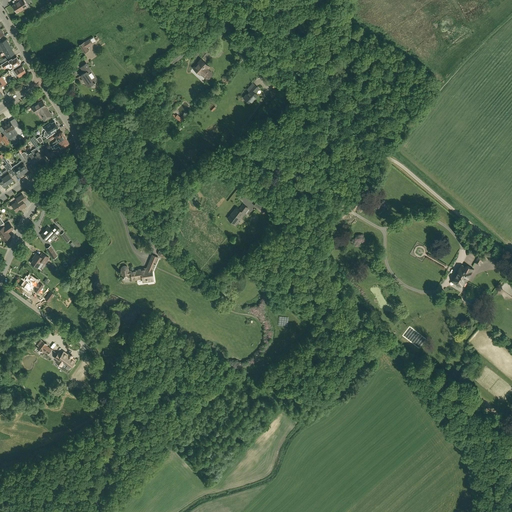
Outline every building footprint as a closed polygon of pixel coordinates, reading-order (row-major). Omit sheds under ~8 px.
[(14,0),(13,1),(15,4),(12,5),(17,13),(28,6),(27,4),(24,0),(14,0)] [(200,32),(194,26),(184,35),(186,38),(189,36),(190,37),(192,35),(194,37),(200,32)] [(11,46),(7,39),(0,42),(0,51),(3,50),(11,46)] [(79,45),(84,54),(89,51),(87,48),(93,44),(89,39),(79,45)] [(15,53),(11,46),(3,50),(8,57),(15,53)] [(8,61),(7,60),(2,64),(5,69),(11,65),(13,67),(20,63),(20,62),(20,61),(19,59),(18,59),(17,57),(12,60),(11,58),(9,60),(9,61),(8,61)] [(201,59),(193,68),(199,74),(201,73),(207,79),(212,73),(208,69),(210,67),(201,59)] [(81,75),(89,86),(97,80),(86,64),(81,67),(84,73),(81,75)] [(22,66),(15,70),(14,68),(7,72),(9,75),(16,71),(19,76),(26,72),(22,66)] [(275,88),(280,83),(275,78),(270,84),(275,88)] [(244,98),(250,103),(257,95),(253,91),(257,87),(253,83),(247,90),(249,91),(244,98)] [(39,112),(45,120),(52,116),(53,115),(53,114),(52,113),(51,112),(50,113),(42,100),(32,107),(36,114),(39,112)] [(10,121),(3,126),(6,130),(3,132),(17,146),(20,144),(11,130),(14,128),(10,121)] [(45,131),(44,136),(46,137),(47,138),(52,135),(56,132),(55,129),(58,127),(59,126),(58,124),(56,124),(55,121),(51,124),(51,123),(44,127),(46,130),(45,131)] [(6,144),(10,142),(5,135),(3,136),(0,132),(0,140),(2,139),(6,144)] [(53,145),(65,137),(62,132),(55,136),(58,139),(52,143),(53,145)] [(59,145),(61,144),(63,147),(69,143),(65,137),(53,145),(56,149),(59,147),(59,145)] [(44,159),(40,153),(43,150),(41,146),(39,144),(35,146),(37,149),(35,150),(38,154),(35,156),(39,162),(44,159)] [(44,151),(49,159),(55,156),(52,151),(49,154),(46,150),(44,151)] [(21,154),(26,161),(27,162),(30,160),(34,166),(35,165),(36,166),(38,164),(38,163),(39,162),(35,156),(31,151),(28,153),(27,155),(26,152),(24,152),(21,154)] [(28,170),(23,162),(26,161),(21,154),(19,155),(22,160),(20,161),(20,162),(17,164),(23,173),(28,170)] [(23,173),(17,164),(12,167),(9,162),(8,163),(6,159),(4,161),(6,164),(11,171),(13,169),(18,176),(23,173)] [(14,180),(9,172),(11,171),(6,164),(4,165),(7,170),(2,173),(9,183),(14,180)] [(0,180),(4,186),(9,183),(2,173),(0,174),(0,175),(2,178),(0,179),(0,180)] [(26,205),(24,201),(26,199),(23,194),(16,198),(18,201),(12,205),(16,211),(22,207),(23,208),(26,205)] [(255,206),(259,210),(263,205),(259,201),(255,206)] [(238,209),(236,207),(228,218),(235,225),(248,209),(242,204),(238,209)] [(10,236),(8,232),(13,228),(10,223),(4,227),(4,226),(0,228),(0,238),(2,237),(4,240),(10,236)] [(51,230),(48,227),(46,230),(41,235),(46,240),(47,240),(49,242),(61,230),(56,225),(51,230)] [(53,259),(57,256),(50,246),(46,248),(53,259)] [(31,263),(37,267),(41,261),(45,264),(49,258),(43,253),(40,256),(36,253),(34,257),(35,257),(31,263)] [(152,272),(158,257),(152,255),(146,269),(129,272),(128,269),(128,268),(127,267),(127,266),(126,266),(125,266),(124,266),(123,266),(123,267),(122,267),(122,268),(122,269),(122,270),(123,278),(129,277),(129,274),(131,274),(132,279),(142,277),(143,282),(151,281),(150,271),(152,272)] [(479,256),(475,262),(480,265),(482,262),(483,263),(485,260),(479,256)] [(466,282),(465,281),(467,277),(468,278),(473,269),(467,266),(466,268),(461,265),(453,281),(462,286),(463,285),(464,286),(466,282)] [(38,293),(43,285),(40,283),(39,284),(36,282),(37,281),(30,276),(23,285),(30,290),(34,285),(37,287),(35,290),(38,293)] [(54,294),(51,292),(46,299),(49,301),(54,294)] [(52,349),(47,345),(41,340),(37,345),(39,346),(37,348),(42,352),(43,350),(48,354),(52,349)] [(74,362),(75,360),(74,359),(64,352),(61,355),(59,353),(58,354),(60,356),(59,358),(59,357),(58,358),(58,359),(57,360),(58,360),(56,362),(62,366),(63,364),(66,366),(66,367),(69,369),(74,362)]
